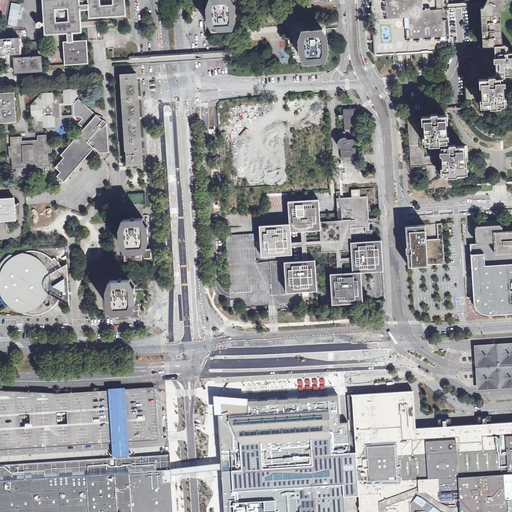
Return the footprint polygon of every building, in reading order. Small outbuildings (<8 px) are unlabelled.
[(87,40),(73,41),(73,33),(82,32),(81,24),(80,10),(89,9),(89,18),(126,16),(124,0),(88,0),(88,4),(79,5),(79,0),(43,0),(46,35),(67,33),(68,41),(63,41),(65,64),(65,65),(88,63),(87,40)] [(236,15),(233,15),(233,10),(235,10),(235,5),(231,5),(230,0),(210,0),(211,7),(207,7),(207,12),(209,12),(210,16),(208,16),(208,22),(212,21),(212,30),(221,29),(221,27),(225,27),(225,29),(233,29),(232,20),(236,20),(236,15)] [(371,6),(375,56),(401,54),(409,53),(435,52),(441,51),(450,51),(450,44),(447,6),(446,0),(372,0),(372,6),(371,6)] [(486,0),(483,6),(480,7),(481,23),(482,26),(483,46),(502,45),(499,8),(501,5),(505,2),(504,1),(504,0),(506,0),(508,2),(510,1),(508,0),(486,0)] [(298,23),(315,22),(314,11),(297,12),(298,23)] [(325,61),(324,52),(328,52),(327,47),(326,47),(325,43),(327,43),(327,37),(323,37),(322,29),(314,29),(315,32),(311,32),(311,30),(302,30),(303,39),(299,39),(300,45),(302,44),(302,48),(300,49),(300,54),(303,54),(304,62),(312,62),(313,60),(316,60),(317,62),(325,61)] [(0,55),(5,55),(5,53),(20,52),(19,39),(0,39),(0,55)] [(479,56),(480,75),(504,74),(504,69),(501,69),(500,49),(502,49),(502,46),(502,45),(483,46),(478,46),(478,47),(478,51),(479,56)] [(502,49),(500,49),(501,69),(504,69),(504,74),(511,73),(511,52),(506,53),(506,49),(502,49)] [(41,66),(41,56),(28,57),(21,57),(15,58),(16,73),(24,72),(29,72),(42,71),(41,66)] [(121,75),(126,165),(142,164),(136,74),(121,75)] [(495,82),(495,78),(481,79),(482,107),(493,106),(493,102),(498,101),(498,94),(497,94),(497,89),(498,89),(497,85),(497,81),(495,82)] [(53,92),(41,93),(42,99),(40,99),(38,97),(34,101),(36,103),(37,105),(31,105),(32,117),(37,116),(38,122),(43,122),(44,127),(55,126),(55,118),(60,118),(60,117),(60,116),(59,105),(59,104),(72,103),(78,95),(78,89),(64,90),(64,93),(62,93),(60,93),(53,94),(53,92)] [(0,118),(1,120),(1,121),(16,120),(14,93),(0,93),(0,118)] [(78,95),(72,103),(59,104),(59,105),(60,116),(60,117),(60,118),(62,118),(73,117),(74,117),(74,105),(78,99),(78,95)] [(55,167),(61,172),(57,176),(64,182),(94,147),(100,153),(109,153),(107,124),(107,123),(103,120),(96,115),(78,99),(74,105),(74,117),(79,117),(80,116),(82,119),(78,123),(84,128),(61,155),(64,158),(55,167)] [(348,158),(353,158),(355,158),(356,157),(356,148),(356,147),(355,147),(352,147),(352,145),(353,145),(355,145),(356,143),(356,142),(355,141),(354,140),(353,140),(351,140),(350,130),(354,130),(357,130),(358,129),(357,115),(357,109),(356,108),(351,108),(344,108),(343,109),(343,110),(343,112),(344,129),(345,130),(346,131),(346,139),(344,139),(342,139),(341,141),(340,143),(340,152),(341,157),(341,158),(348,158)] [(438,197),(438,193),(440,193),(444,195),(445,192),(446,190),(452,189),(451,185),(451,175),(465,174),(463,146),(452,146),(452,143),(450,143),(448,114),(440,115),(421,116),(417,116),(417,113),(414,113),(414,116),(408,117),(411,167),(418,166),(420,166),(422,166),(426,166),(428,193),(435,193),(435,197),(438,197)] [(10,137),(11,146),(9,146),(9,158),(12,157),(12,169),(22,168),(21,164),(39,162),(39,167),(49,166),(48,157),(48,153),(49,153),(52,153),(52,143),(47,144),(47,135),(37,135),(38,142),(22,143),(22,136),(10,137)] [(286,292),(317,290),(316,275),(330,274),(332,304),(343,303),(354,303),(363,302),(361,272),(383,271),(381,240),(366,241),(365,227),(369,227),(368,212),(376,211),(374,188),(351,189),(352,197),(337,198),(338,210),(338,212),(320,213),(319,199),(288,201),(289,224),(260,226),(262,256),(292,254),(292,246),(302,246),(303,260),(284,261),(286,292)] [(17,219),(16,205),(14,205),(14,202),(14,197),(0,198),(0,200),(0,221),(5,221),(9,221),(8,218),(10,218),(10,219),(17,219)] [(124,243),(125,251),(133,251),(133,249),(137,248),(137,250),(145,250),(145,241),(148,241),(148,236),(146,236),(146,232),(148,232),(148,231),(147,226),(144,227),(143,218),(135,219),(135,220),(131,221),(131,219),(124,219),(124,228),(120,228),(120,233),(122,233),(122,238),(121,238),(121,243),(124,243)] [(511,218),(476,221),(476,228),(478,228),(478,226),(489,226),(500,225),(501,226),(501,231),(511,230),(511,218)] [(442,223),(405,225),(408,266),(445,263),(442,223)] [(511,230),(501,231),(501,226),(500,225),(489,226),(478,226),(478,228),(476,228),(477,242),(495,241),(496,253),(511,251),(511,230)] [(242,307),(273,305),(270,262),(257,263),(255,233),(230,235),(228,236),(227,237),(226,238),(226,239),(230,296),(230,300),(241,299),(242,307)] [(477,244),(470,244),(474,302),(476,302),(479,304),(477,307),(484,312),(486,309),(490,311),(490,314),(511,312),(511,251),(496,253),(495,241),(477,242),(477,244)] [(11,254),(8,255),(5,258),(2,261),(0,264),(0,281),(1,282),(1,288),(3,293),(3,294),(5,298),(7,301),(10,304),(13,307),(16,309),(18,310),(22,311),(22,313),(23,313),(23,312),(25,313),(28,314),(31,314),(34,314),(40,314),(43,313),(44,313),(46,311),(47,312),(48,310),(49,311),(50,309),(51,310),(52,307),(54,305),(58,303),(57,301),(58,299),(70,306),(67,264),(61,267),(59,263),(58,261),(54,257),(52,259),(51,258),(44,253),(42,252),(37,251),(33,251),(29,251),(26,251),(23,252),(23,254),(16,257),(11,254)] [(130,279),(125,279),(122,279),(122,281),(118,282),(118,280),(110,280),(111,283),(111,284),(111,289),(107,289),(107,294),(109,294),(109,298),(107,299),(108,304),(111,303),(112,312),(120,312),(120,310),(124,309),(124,311),(133,311),(132,302),(135,302),(135,297),(133,297),(133,293),(135,292),(135,291),(135,289),(134,287),(131,288),(130,279)] [(478,386),(478,390),(502,388),(511,387),(511,342),(499,343),(475,344),(476,351),(476,360),(476,365),(477,367),(477,370),(477,374),(478,386)] [(126,389),(109,390),(64,393),(60,393),(46,393),(0,390),(0,450),(113,443),(129,442),(158,440),(155,388),(126,389)] [(345,511),(345,494),(346,494),(348,494),(351,494),(352,494),(353,494),(356,494),(359,494),(359,511),(511,511),(511,421),(503,422),(460,425),(426,427),(415,427),(413,391),(394,392),(352,394),(352,395),(348,395),(349,408),(349,420),(354,420),(354,421),(355,426),(355,431),(355,433),(356,451),(353,451),(351,451),(350,440),(350,439),(349,423),(344,423),(342,423),(339,423),(339,411),(338,396),(309,397),(296,398),(292,398),(280,398),(276,398),(267,399),(257,399),(247,399),(247,400),(230,398),(218,397),(219,411),(218,411),(221,451),(221,458),(221,461),(221,462),(221,464),(221,466),(221,470),(222,491),(223,507),(223,511),(345,511)] [(171,470),(171,468),(169,454),(167,454),(142,456),(130,457),(129,457),(127,455),(121,455),(117,455),(115,458),(113,458),(106,458),(95,459),(84,460),(77,460),(59,461),(32,463),(22,464),(15,464),(7,465),(7,464),(5,464),(5,465),(0,465),(0,511),(173,511),(171,483),(171,475),(171,472),(171,470)] [(221,462),(171,468),(171,470),(171,472),(171,475),(221,470),(221,466),(221,464),(221,462)]
